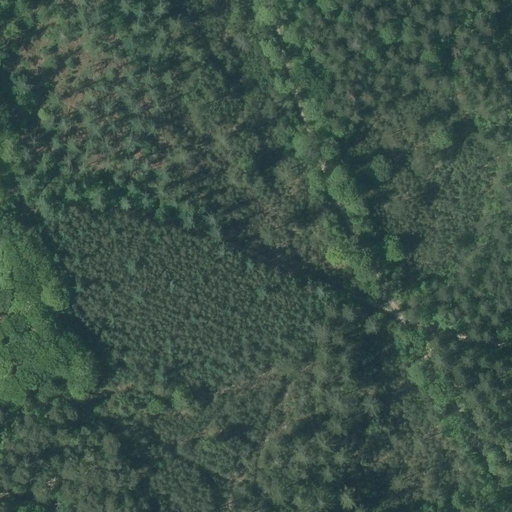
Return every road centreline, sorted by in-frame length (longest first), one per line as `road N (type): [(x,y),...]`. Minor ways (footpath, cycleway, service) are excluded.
road 1 (track): [(271,0),(350,218),(511,485)]
road 2 (track): [(0,216),(52,201),(162,218),(223,235),(332,288),(511,347)]
